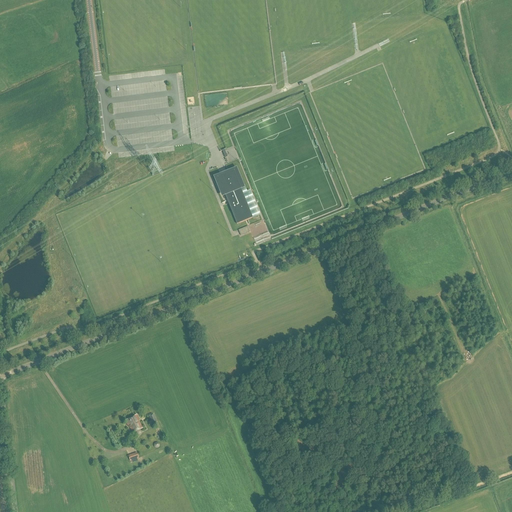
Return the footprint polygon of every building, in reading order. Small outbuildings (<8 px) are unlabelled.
[(219,173),(217,174),(229,204),(237,224),(246,221),(248,220),(256,217),(246,191),(237,169),(229,173),(227,174),(225,171),(219,173)] [(247,227),(238,230),(240,234),(240,235),(249,232),(247,227)] [(149,416),(152,425),(158,423),(154,414),(149,416)] [(133,433),(136,431),(137,435),(139,435),(141,434),(142,433),(140,429),(143,428),(139,421),(140,420),(137,415),(125,421),(128,427),(129,426),(133,433)] [(137,453),(128,455),(130,461),(134,460),(135,462),(139,460),(138,458),(139,458),(137,453)]
